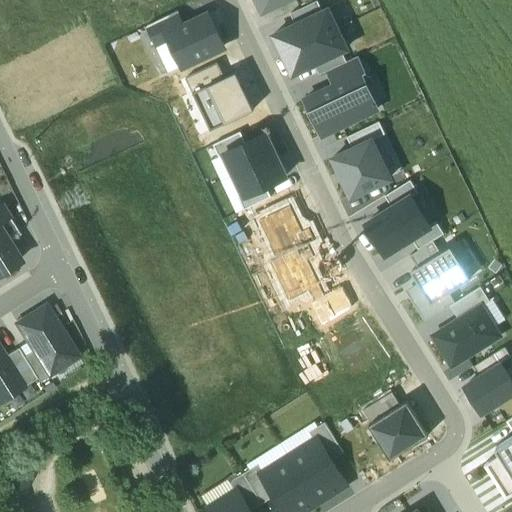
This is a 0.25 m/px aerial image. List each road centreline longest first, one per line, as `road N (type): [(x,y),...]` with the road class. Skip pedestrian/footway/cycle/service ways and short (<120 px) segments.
road 1 (residential): [(225,0),(342,245),(454,428),(439,456)]
road 2 (residential): [(180,511),(63,263)]
road 3 (residential): [(63,263),(0,128)]
